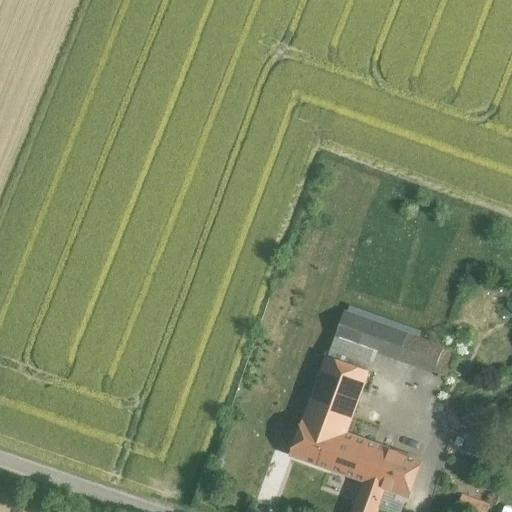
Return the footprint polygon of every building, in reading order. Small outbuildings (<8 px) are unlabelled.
[(321,317),(283,303),(253,385),(291,399),(321,317)] [(420,339),(344,312),(335,337),(375,351),(410,364),(420,339)] [(375,351),(335,337),(327,358),(367,373),(375,351)] [(456,352),(420,339),(410,364),(447,377),(456,352)] [(390,451),(345,435),(367,373),(327,358),(292,454),(366,481),(378,485),(390,451)] [(421,462),(390,451),(378,485),(385,488),(408,496),(421,462)] [(366,481),(354,511),(375,511),(385,488),(378,485),(366,481)] [(487,511),(490,507),(462,497),(456,511),(487,511)]
